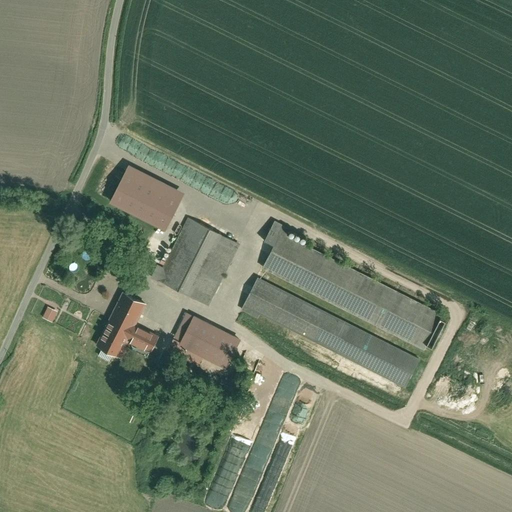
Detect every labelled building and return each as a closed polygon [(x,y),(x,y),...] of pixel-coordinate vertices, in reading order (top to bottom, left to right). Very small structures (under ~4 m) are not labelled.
[(190,190),(132,162),(114,200),(171,228),(190,190)] [(239,244),(186,217),(154,280),(208,307),(239,244)] [(272,246),(261,267),(423,350),(427,343),(433,346),(446,319),(441,316),(442,314),(285,234),(288,228),(273,220),(263,241),(272,246)] [(419,359),(257,276),(239,310),(250,315),(252,311),(404,389),(419,359)] [(146,304),(121,291),(93,345),(119,358),(127,341),(150,352),(159,334),(137,322),(146,304)] [(58,312),(46,307),(41,319),(53,324),(58,312)] [(208,323),(181,309),(162,346),(169,349),(190,360),(208,323)] [(178,368),(175,364),(170,361),(166,361),(161,362),(157,365),(155,369),(155,374),(156,379),(159,382),(163,385),(168,385),(173,384),(176,381),(178,376),(179,372),(178,368)] [(232,449),(211,504),(224,509),(245,454),(232,449)] [(253,511),(264,511),(279,469),(271,466),(269,470),(268,470),(253,511)]
